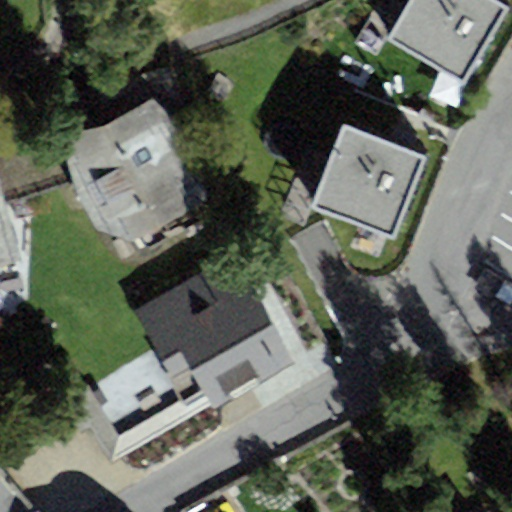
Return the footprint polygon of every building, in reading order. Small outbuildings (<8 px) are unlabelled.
[(508,10),(490,0),(412,0),(390,39),(465,83),(508,10)] [(86,133),(65,143),(73,186),(96,233),(129,244),(206,199),(197,161),(182,134),(194,128),(165,71),(78,95),(86,133)] [(394,239),(425,159),(343,128),(313,207),(394,239)] [(0,185),(0,285),(2,285),(0,279),(0,267),(21,261),(0,185)] [(297,361),(234,256),(136,315),(186,399),(200,390),(209,404),(213,411),(297,361)] [(186,399),(136,315),(53,364),(112,462),(209,404),(200,390),(186,399)]
